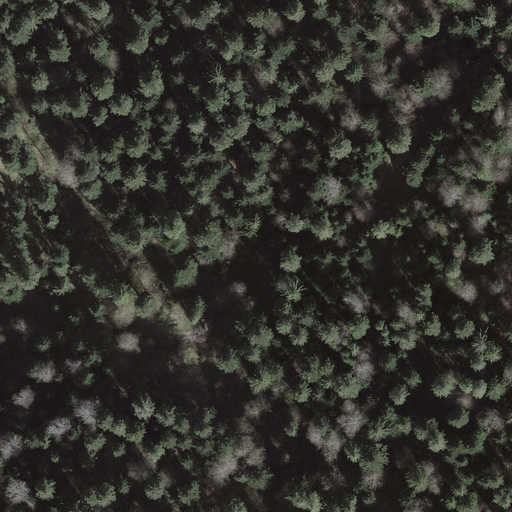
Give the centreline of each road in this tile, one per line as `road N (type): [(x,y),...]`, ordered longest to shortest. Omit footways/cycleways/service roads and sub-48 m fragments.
road 1 (track): [(0,328),(41,284),(67,275),(96,281),(140,321),(172,336),(206,327),(213,308),(184,188),(205,0)]
road 2 (track): [(342,511),(379,487),(392,458),(370,350),(380,183),(463,67),(511,30)]
road 3 (track): [(392,458),(418,406),(435,294),(455,274),(511,276)]
road 4 (track): [(61,511),(116,491),(187,511)]
